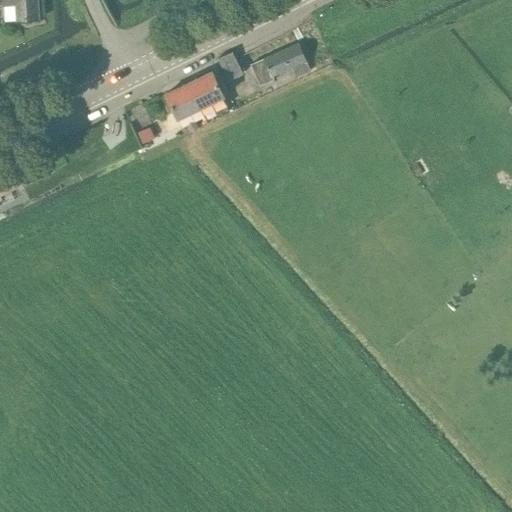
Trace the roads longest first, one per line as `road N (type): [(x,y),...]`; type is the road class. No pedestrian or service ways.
road 1 (secondary): [(130,76),(286,0)]
road 2 (secondary): [(0,140),(130,76)]
